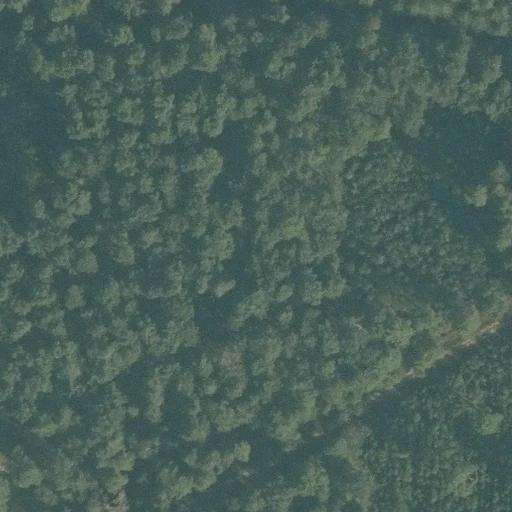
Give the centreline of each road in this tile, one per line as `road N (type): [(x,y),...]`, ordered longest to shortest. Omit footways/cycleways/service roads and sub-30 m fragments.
road 1 (track): [(185,511),(406,373),(511,319)]
road 2 (track): [(511,40),(269,0)]
road 3 (track): [(0,395),(82,511)]
